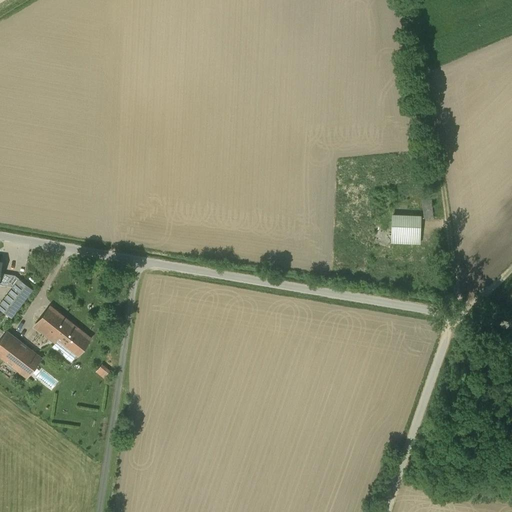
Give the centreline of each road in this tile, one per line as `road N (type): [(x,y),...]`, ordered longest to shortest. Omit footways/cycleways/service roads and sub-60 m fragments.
road 1 (unclassified): [(455,315),(0,239)]
road 2 (track): [(455,315),(457,277),(416,0)]
road 3 (unclassified): [(386,511),(455,315)]
